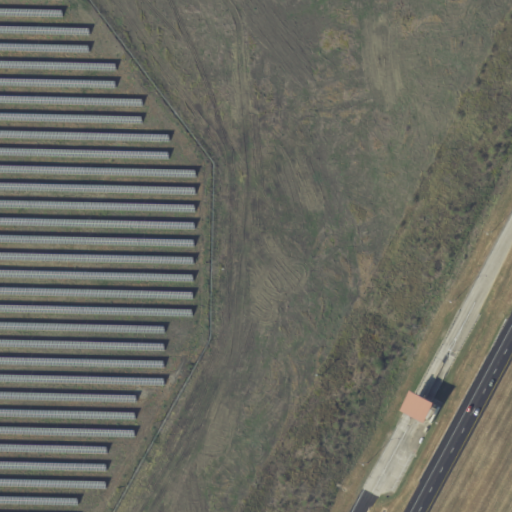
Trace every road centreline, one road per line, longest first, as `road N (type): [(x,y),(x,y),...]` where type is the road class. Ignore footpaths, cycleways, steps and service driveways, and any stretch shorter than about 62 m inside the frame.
road 1 (motorway): [(511,339),(418,511)]
road 2 (motorway): [(511,223),(419,394)]
